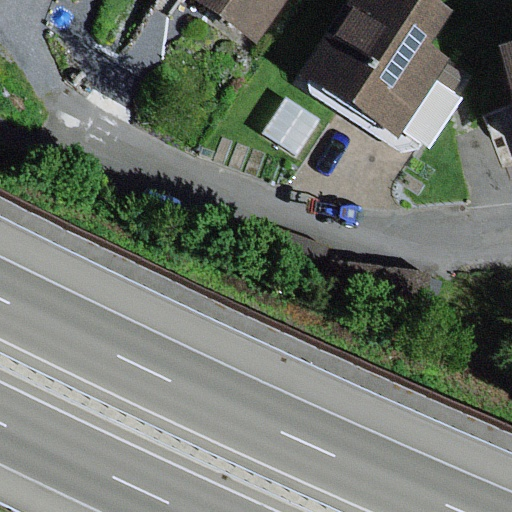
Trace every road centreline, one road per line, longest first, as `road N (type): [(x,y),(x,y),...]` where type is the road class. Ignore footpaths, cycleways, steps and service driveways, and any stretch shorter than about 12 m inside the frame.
road 1 (motorway): [(457,511),(0,299)]
road 2 (residential): [(511,228),(342,237),(258,221),(65,124)]
road 3 (motorway): [(0,419),(202,511)]
